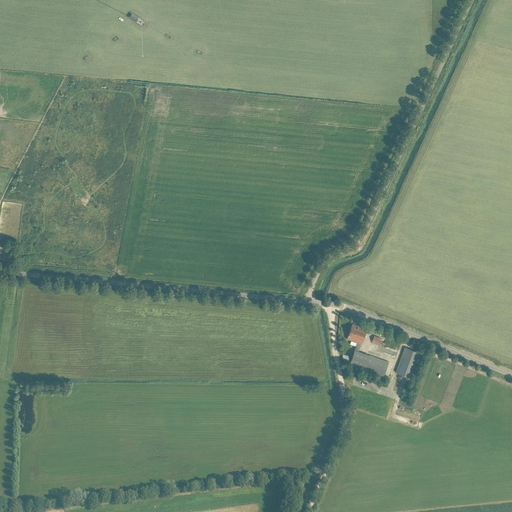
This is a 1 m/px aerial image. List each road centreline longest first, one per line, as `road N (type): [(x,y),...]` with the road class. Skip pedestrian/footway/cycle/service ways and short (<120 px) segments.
road 1 (unclassified): [(309,301),(324,261),(354,246),(367,228),(473,0)]
road 2 (unclassified): [(309,301),(0,272)]
road 3 (track): [(327,303),(345,415),(307,511)]
road 4 (unclassified): [(511,375),(360,310),(309,301)]
